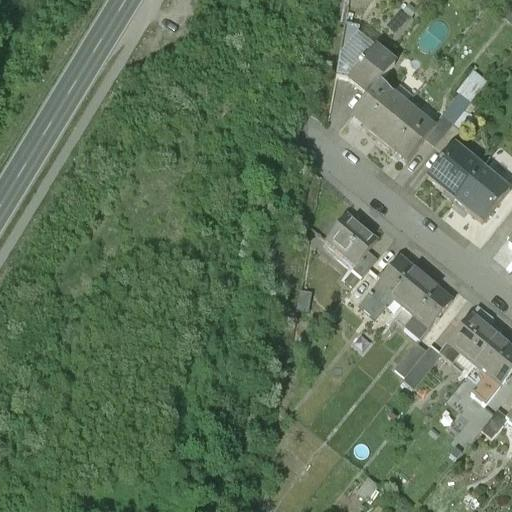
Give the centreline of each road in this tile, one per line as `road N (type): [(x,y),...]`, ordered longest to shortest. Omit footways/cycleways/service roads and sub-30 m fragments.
road 1 (residential): [(511,312),(303,144)]
road 2 (primary): [(134,0),(0,220)]
road 3 (track): [(0,392),(117,233)]
